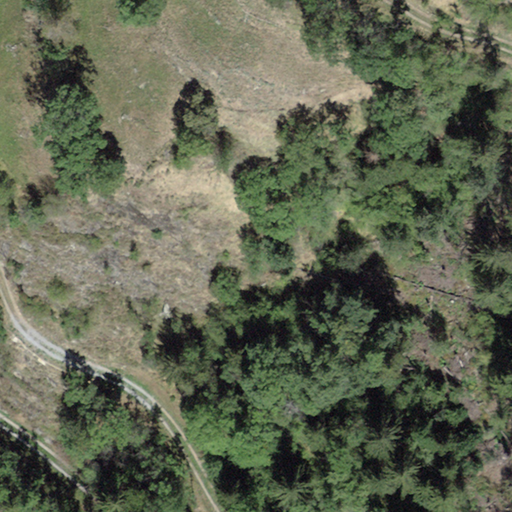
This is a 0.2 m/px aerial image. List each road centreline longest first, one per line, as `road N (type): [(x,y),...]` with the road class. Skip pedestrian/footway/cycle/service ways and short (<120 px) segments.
road 1 (track): [(212,511),(198,455),(168,415),(139,389),(53,361),(0,317)]
road 2 (track): [(511,57),(375,0)]
road 3 (track): [(0,423),(114,511)]
